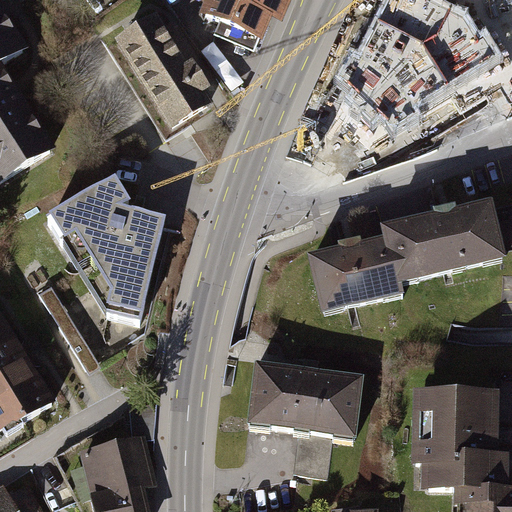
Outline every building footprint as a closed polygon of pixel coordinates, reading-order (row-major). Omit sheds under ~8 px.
[(275,0),(204,0),(204,3),(211,6),(206,17),(221,24),(216,36),(253,51),(257,39),(259,40),(275,0)] [(465,24),(417,0),(392,0),(347,89),(389,128),(490,66),(465,24)] [(0,66),(22,52),(0,16),(0,66)] [(120,45),(173,129),(208,108),(200,95),(207,91),(192,68),(186,72),(155,23),(120,45)] [(0,184),(50,153),(22,108),(19,111),(13,100),(16,98),(0,73),(0,184)] [(107,319),(140,328),(164,224),(121,214),(130,207),(115,185),(49,226),(62,249),(76,241),(111,298),(107,319)] [(500,254),(489,210),(453,219),(452,214),(438,218),(439,222),(388,234),(398,279),(413,275),(415,282),(484,265),(482,259),(500,254)] [(398,279),(388,234),(385,235),(387,245),(358,252),(357,248),(342,251),(343,255),(311,263),(322,309),(340,305),(341,311),(386,301),(384,294),(401,290),(398,279)] [(87,365),(95,360),(64,308),(51,316),(72,349),(76,347),(87,365)] [(0,321),(0,431),(18,421),(21,426),(52,407),(31,372),(28,374),(24,368),(25,363),(21,357),(17,357),(4,336),(7,334),(0,321)] [(280,372),(257,369),(249,429),(310,437),(308,449),(302,448),(298,477),(328,480),(333,439),(355,442),(363,382),(339,379),(339,381),(280,373),(280,372)] [(452,397),(428,397),(427,415),(417,415),(416,467),(429,467),(429,492),(467,493),(467,504),(465,504),(465,506),(459,506),(459,511),(511,511),(511,494),(504,494),(505,462),(490,462),(490,435),(493,434),(495,432),(497,430),(498,426),(497,423),(495,420),(493,418),(491,418),(491,401),(480,401),(480,399),(452,399),(452,397)] [(145,490),(134,445),(85,458),(98,511),(146,511),(141,491),(145,490)] [(0,511),(38,511),(27,492),(0,506),(0,511)]
